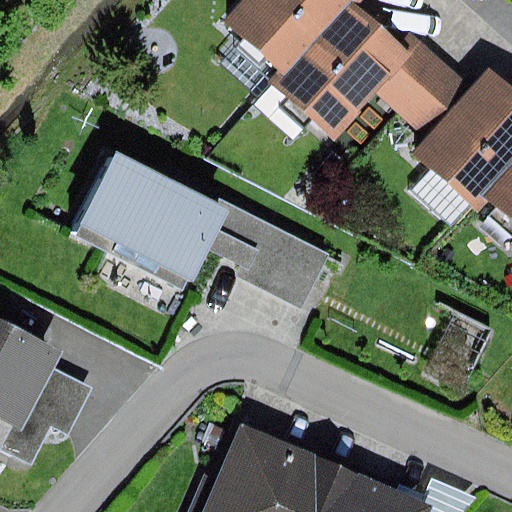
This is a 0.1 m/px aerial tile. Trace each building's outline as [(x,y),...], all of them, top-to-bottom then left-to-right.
[(288,74),(352,4),(355,0),(243,0),(226,19),(288,74)] [(377,93),(409,56),(352,4),(288,74),(276,87),(334,139),(377,93)] [(377,93),(430,140),(475,88),(422,41),(409,56),(377,93)] [(430,140),(417,155),(433,169),(412,193),(449,225),(478,191),(511,152),(511,92),(488,72),(475,88),(430,140)] [(228,207),(113,151),(79,221),(193,276),(206,251),(228,207)] [(511,152),(478,191),(511,220),(511,152)] [(327,256),(228,207),(206,251),(241,268),(236,277),(301,309),(327,256)] [(63,354),(0,321),(0,451),(10,457),(54,370),(63,354)] [(91,389),(54,370),(10,457),(31,468),(51,427),(68,435),(91,389)] [(321,511),(341,466),(239,420),(213,480),(204,475),(187,511),(321,511)] [(341,466),(321,511),(430,511),(433,504),(341,466)] [(440,483),(433,504),(430,511),(463,511),(475,498),(440,483)]
